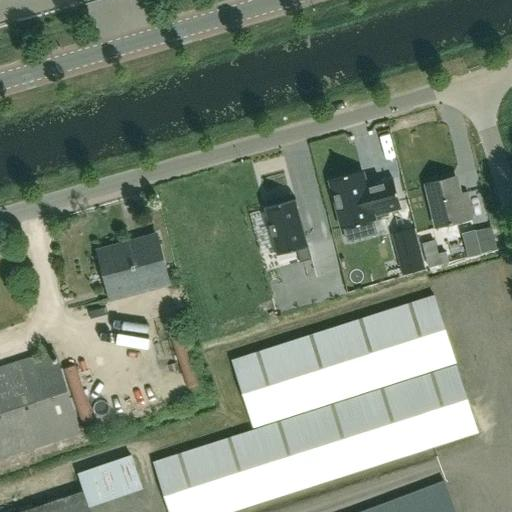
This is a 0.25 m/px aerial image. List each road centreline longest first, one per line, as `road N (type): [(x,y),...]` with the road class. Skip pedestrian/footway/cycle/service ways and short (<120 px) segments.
road 1 (unclassified): [(0,217),(474,80)]
road 2 (tertiary): [(0,86),(293,0)]
road 3 (unknown): [(34,207),(42,312),(36,329),(0,351)]
road 4 (residential): [(511,204),(474,80)]
